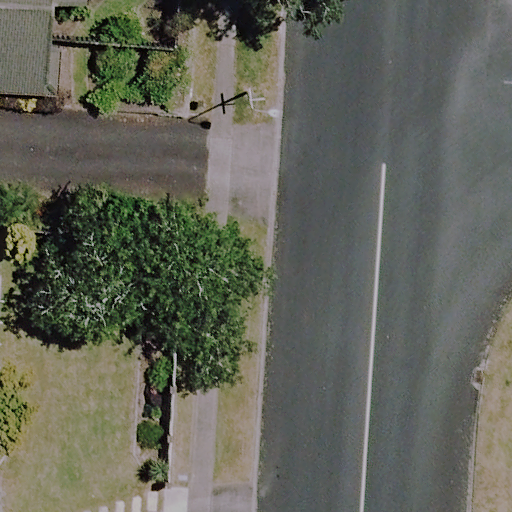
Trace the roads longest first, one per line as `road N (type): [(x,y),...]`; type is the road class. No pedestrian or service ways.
road 1 (residential): [(390,72),(362,511)]
road 2 (residential): [(390,72),(511,81)]
